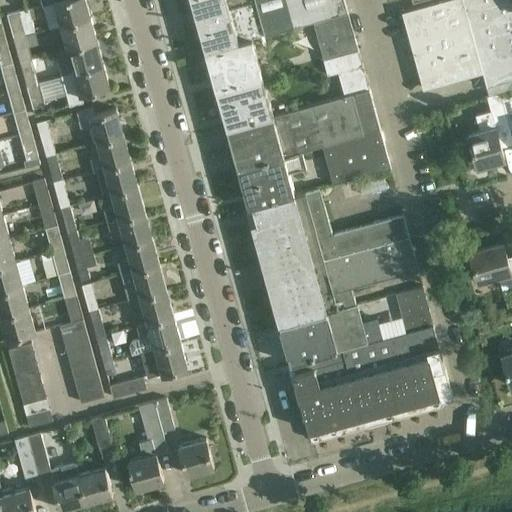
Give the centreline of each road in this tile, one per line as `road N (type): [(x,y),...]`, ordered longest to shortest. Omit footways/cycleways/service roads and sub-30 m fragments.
road 1 (residential): [(270,492),(134,0)]
road 2 (residential): [(481,434),(361,0)]
road 3 (residential): [(270,492),(481,434)]
